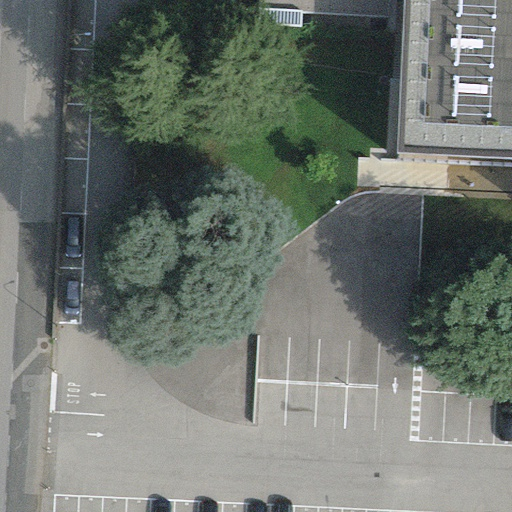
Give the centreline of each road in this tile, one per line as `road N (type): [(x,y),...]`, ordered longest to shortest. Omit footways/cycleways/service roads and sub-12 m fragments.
road 1 (tertiary): [(25,0),(7,455)]
road 2 (unknown): [(7,455),(199,409),(414,442)]
